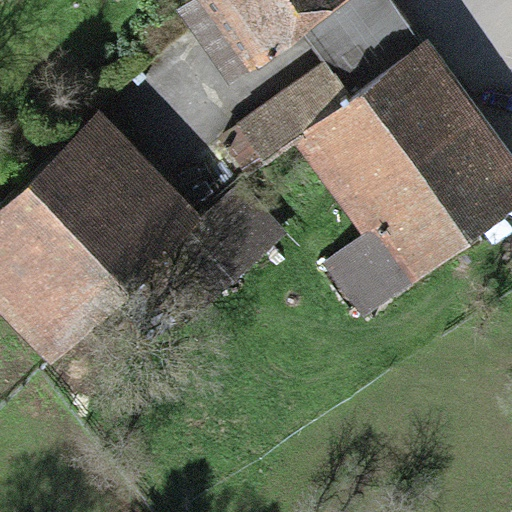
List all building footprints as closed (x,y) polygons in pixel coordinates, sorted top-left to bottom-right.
[(374,0),(196,0),(209,19),(195,29),(241,95),(376,1),(374,0)] [(511,172),(429,63),(301,160),(367,247),(404,295),(511,213),(511,172)] [(314,86),(237,139),(263,176),(339,123),(314,86)] [(101,133),(0,229),(0,320),(52,375),(172,262),(199,236),(101,133)] [(199,236),(172,262),(211,303),(276,242),(236,200),(199,236)] [(404,295),(367,247),(329,275),(366,324),(404,295)]
